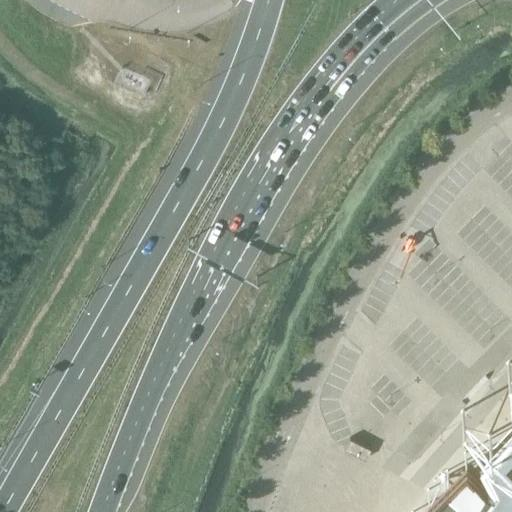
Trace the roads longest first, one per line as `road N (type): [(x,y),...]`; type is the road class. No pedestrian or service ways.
road 1 (trunk): [(102,511),(148,396),(245,208),(321,92),(409,0)]
road 2 (motorway): [(192,179),(3,511)]
road 3 (trunk): [(269,0),(242,80),(192,179)]
